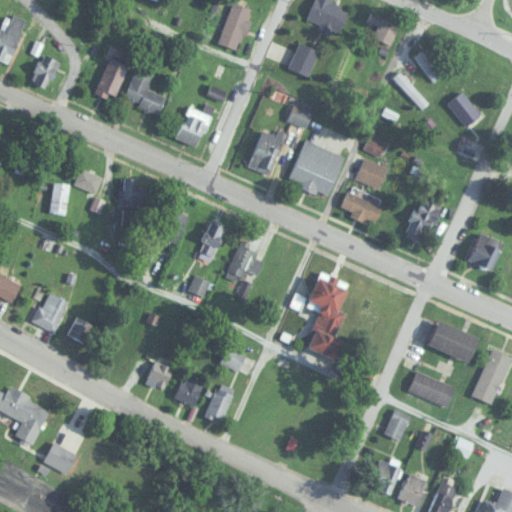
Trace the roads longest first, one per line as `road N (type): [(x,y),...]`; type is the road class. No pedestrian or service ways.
road 1 (residential): [(511,325),(0,88)]
road 2 (residential): [(326,511),(511,90)]
road 3 (residential): [(314,511),(0,341)]
road 4 (residential): [(202,183),(277,0)]
road 5 (residential): [(55,114),(72,69),(69,45),(26,0)]
road 6 (residential): [(511,51),(401,0)]
